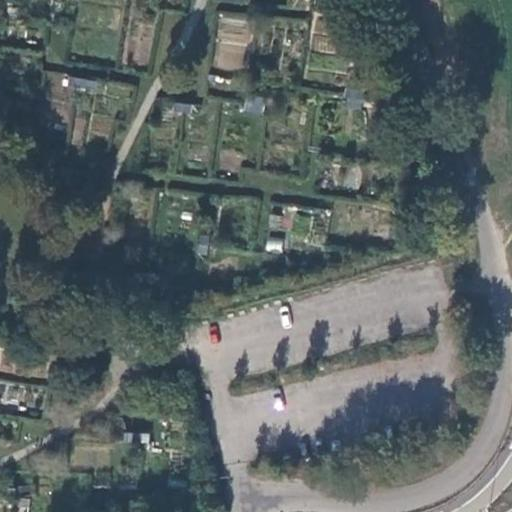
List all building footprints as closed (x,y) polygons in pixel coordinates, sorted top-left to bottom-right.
[(72,85),(92,89),(93,79),(73,76),(72,85)] [(251,111),(269,114),(272,94),(264,93),(265,83),(254,82),(251,111)] [(350,97),(370,99),(372,89),(352,87),(350,97)] [(179,110),(199,113),(200,103),(181,100),(179,110)] [(399,224),(409,227),(415,198),(403,195),(399,224)] [(216,236),(207,235),(205,244),(214,245),(216,236)] [(214,245),(205,244),(204,253),(213,254),(214,245)] [(152,272),(143,271),(142,280),(151,281),(152,272)] [(160,273),(152,272),(151,281),(160,282),(160,273)] [(119,445),(138,446),(139,437),(119,436),(119,445)] [(29,511),(31,496),(32,492),(11,490),(11,494),(10,500),(20,500),(19,511),(29,511)]
